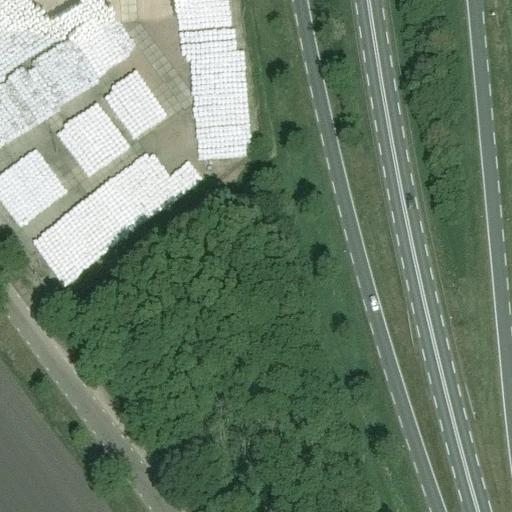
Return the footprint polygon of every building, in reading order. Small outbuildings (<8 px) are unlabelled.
[(72,15),(84,30),(91,25),(79,10),(72,15)] [(75,93),(64,71),(56,75),(46,54),(30,62),(51,105),(75,93)] [(18,151),(28,145),(15,123),(5,130),(18,151)] [(30,176),(37,169),(21,152),(15,159),(30,176)] [(203,168),(183,180),(192,196),(212,184),(203,168)]
